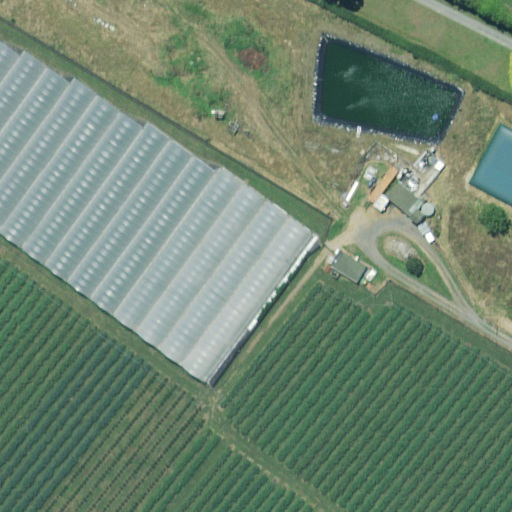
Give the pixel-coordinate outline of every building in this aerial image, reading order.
[(0,84),(23,54),(0,37),(0,84)] [(0,184),(72,83),(28,49),(0,87),(0,184)] [(147,126),(79,76),(0,185),(0,227),(47,261),(147,126)] [(219,169),(151,120),(46,263),(113,312),(219,169)] [(315,235),(224,165),(114,313),(207,383),(315,235)] [(389,201),(375,188),(370,193),(383,206),(389,201)] [(424,204),(410,191),(398,204),(421,226),(428,218),(418,209),(424,204)] [(369,268),(347,254),(341,263),(333,257),(329,264),(359,284),(369,268)]
